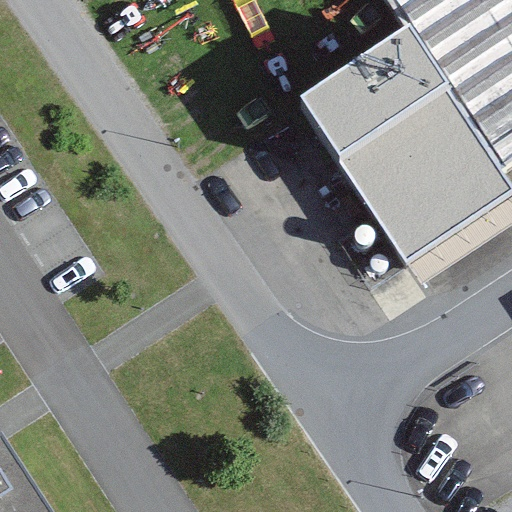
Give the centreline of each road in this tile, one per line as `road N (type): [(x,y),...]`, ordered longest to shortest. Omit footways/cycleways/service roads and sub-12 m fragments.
road 1 (residential): [(339,412),(43,0)]
road 2 (residential): [(511,299),(339,412)]
